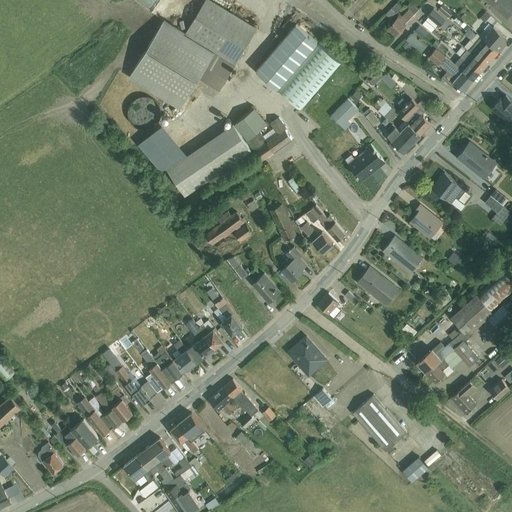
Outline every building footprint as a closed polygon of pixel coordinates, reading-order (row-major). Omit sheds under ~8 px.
[(255,29),(205,0),(204,0),(184,36),(215,54),(200,80),(220,92),(235,64),(255,29)] [(511,13),(511,0),(485,0),(505,20),(511,13)] [(394,4),(379,21),(392,32),(407,14),(394,4)] [(441,4),(438,8),(448,14),(451,10),(441,4)] [(421,20),(432,30),(439,23),(443,27),(450,19),(435,5),(421,20)] [(184,36),(163,23),(146,54),(197,83),(200,80),(215,54),(184,36)] [(256,73),(278,92),(320,45),(298,25),(256,73)] [(465,91),(511,38),(511,36),(500,26),(453,79),(465,91)] [(405,38),(422,50),(427,43),(411,30),(405,38)] [(450,51),(438,42),(430,53),(442,62),(450,51)] [(320,45),(278,92),(299,110),(341,63),(320,45)] [(146,54),(129,79),(181,109),(197,83),(146,54)] [(367,79),(374,86),(386,74),(378,67),(367,79)] [(396,71),(392,74),(402,83),(405,80),(396,71)] [(356,100),(362,95),(357,89),(351,95),(356,100)] [(511,113),(511,95),(509,93),(504,99),(499,95),(490,106),(505,119),(511,112),(511,113)] [(405,117),(420,102),(412,94),(397,109),(405,117)] [(387,98),(378,107),(390,119),(399,110),(387,98)] [(331,116),(345,130),(351,124),(348,121),(359,109),(348,99),(331,116)] [(418,109),(391,136),(404,148),(431,120),(418,109)] [(247,141),(268,125),(256,111),(236,126),(247,141)] [(278,118),(270,123),(278,134),(286,128),(278,118)] [(233,126),(167,171),(186,198),(252,152),(233,126)] [(278,134),(266,142),(273,152),(293,139),(286,128),(278,134)] [(470,138),(457,154),(485,176),(498,160),(470,138)] [(348,160),(363,178),(385,159),(370,141),(348,160)] [(431,186),(461,206),(471,191),(462,184),(464,181),(445,167),(431,186)] [(286,177),(298,193),(305,187),(292,172),(286,177)] [(495,186),(491,192),(504,203),(509,196),(495,186)] [(248,201),(252,208),(259,204),(255,197),(248,201)] [(444,218),(421,199),(418,203),(420,205),(410,218),(431,235),(444,218)] [(283,201),(271,207),(285,237),(297,232),(283,201)] [(311,206),(306,209),(314,218),(319,214),(311,206)] [(247,221),(243,224),(241,222),(246,218),(239,207),(205,230),(213,241),(237,225),(239,227),(235,229),(241,238),(253,230),(247,221)] [(324,211),(320,214),(339,237),(347,230),(336,218),(333,221),(324,211)] [(323,228),(314,236),(325,248),(334,240),(323,228)] [(425,254),(396,231),(383,248),(412,270),(425,254)] [(293,256),(282,266),(293,278),(305,267),(304,265),(308,262),(300,253),(302,251),(295,243),(287,250),(293,256)] [(453,250),(448,256),(463,268),(468,262),(453,250)] [(235,253),(227,256),(242,276),(249,271),(235,253)] [(371,262),(357,279),(387,302),(401,285),(371,262)] [(492,281),(480,293),(493,306),(511,287),(511,271),(507,266),(492,281)] [(282,288),(265,269),(252,280),(269,299),(282,288)] [(319,301),(330,311),(340,299),(329,290),(319,301)] [(353,291),(350,294),(356,299),(359,296),(353,291)] [(477,291),(452,314),(468,333),(494,310),(477,291)] [(452,297),(448,292),(436,303),(442,307),(452,297)] [(216,298),(219,305),(227,300),(223,294),(216,298)] [(171,307),(164,305),(162,311),(170,313),(171,307)] [(233,309),(222,318),(233,332),(244,323),(233,309)] [(150,315),(146,319),(151,325),(156,321),(150,315)] [(408,320),(403,326),(413,334),(418,328),(408,320)] [(215,324),(206,330),(217,344),(225,337),(215,324)] [(434,345),(418,359),(436,380),(446,371),(449,374),(455,367),(453,365),(464,355),(472,363),(481,355),(464,337),(468,333),(463,327),(460,329),(457,326),(450,332),(453,336),(438,349),(434,345)] [(135,336),(139,333),(134,327),(128,331),(130,335),(135,336)] [(199,357),(217,344),(206,330),(188,344),(199,357)] [(309,373),(329,356),(307,331),(287,348),(309,373)] [(175,376),(184,369),(173,355),(159,336),(148,345),(156,355),(162,350),(168,359),(165,362),(175,376)] [(103,349),(115,364),(121,358),(109,344),(103,349)] [(184,369),(199,357),(188,344),(173,355),(184,369)] [(0,349),(0,374),(17,394),(32,381),(2,348),(0,349)] [(503,365),(511,357),(511,356),(508,352),(498,360),(503,365)] [(153,370),(147,375),(158,389),(173,378),(158,358),(149,364),(153,370)] [(142,401),(158,389),(147,375),(138,362),(132,367),(135,372),(132,374),(123,362),(116,366),(142,401)] [(92,375),(87,379),(97,390),(102,386),(92,375)] [(210,395),(219,406),(223,403),(230,412),(237,405),(230,397),(233,395),(241,403),(248,397),(241,388),(243,387),(233,375),(210,395)] [(490,387),(499,397),(511,386),(502,376),(490,387)] [(471,378),(451,395),(465,411),(477,401),(470,393),(478,386),(471,378)] [(61,382),(68,393),(73,389),(65,379),(61,382)] [(323,385),(314,393),(323,404),(332,396),(323,385)] [(102,388),(97,392),(105,402),(110,398),(102,388)] [(407,429),(374,391),(353,410),(386,448),(407,429)] [(0,399),(0,422),(20,405),(8,392),(0,399)] [(103,431),(111,425),(86,392),(78,398),(103,431)] [(134,408),(123,394),(113,401),(123,416),(134,408)] [(40,425),(50,436),(59,428),(68,439),(79,451),(87,444),(76,432),(71,437),(61,426),(67,420),(51,403),(44,409),(49,415),(47,417),(48,418),(40,425)] [(114,404),(106,409),(116,421),(123,416),(114,404)] [(268,404),(261,411),(270,419),(276,413),(268,404)] [(100,434),(77,405),(74,408),(79,414),(78,415),(86,425),(82,427),(92,440),(100,434)] [(171,425),(182,438),(184,437),(195,450),(199,446),(201,448),(207,444),(201,436),(198,439),(195,435),(206,426),(192,409),(171,425)] [(241,419),(246,424),(256,416),(251,410),(241,419)] [(261,417),(258,419),(265,426),(267,424),(261,417)] [(242,428),(236,435),(245,443),(247,442),(258,451),(262,446),(242,428)] [(124,462),(136,476),(144,470),(149,477),(155,472),(150,465),(156,460),(162,468),(174,458),(168,451),(172,448),(161,434),(124,462)] [(39,452),(53,470),(64,461),(55,449),(56,448),(48,438),(43,443),(42,446),(39,449),(39,452)] [(0,470),(3,474),(13,465),(0,449),(0,470)] [(311,451),(304,458),(312,466),(318,458),(311,451)] [(413,479),(430,465),(418,452),(402,467),(413,479)] [(196,472),(200,469),(202,473),(208,469),(196,454),(191,458),(194,462),(192,463),(185,453),(177,459),(184,469),(181,471),(186,476),(194,470),(196,472)] [(273,458),(257,468),(261,473),(276,463),(273,458)] [(140,487),(146,495),(159,484),(153,477),(140,487)] [(215,495),(198,506),(196,503),(200,501),(193,491),(188,495),(184,489),(177,480),(165,489),(181,511),(186,511),(192,508),(193,510),(198,507),(200,511),(203,511),(220,502),(215,495)] [(0,487),(0,504),(10,500),(3,486),(0,487)]
